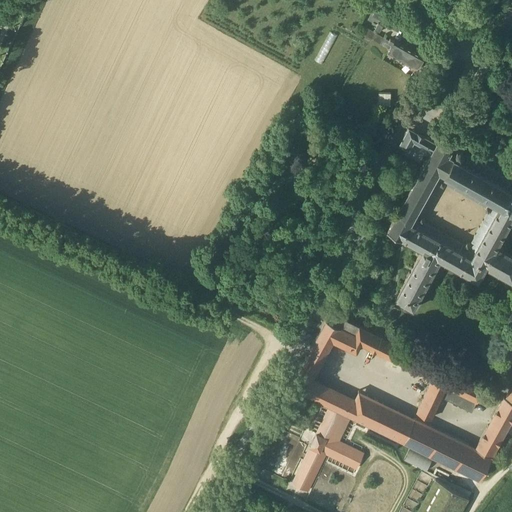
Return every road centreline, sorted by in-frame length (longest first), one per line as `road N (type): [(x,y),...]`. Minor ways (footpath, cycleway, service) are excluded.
road 1 (unclassified): [(203,511),(294,346),(387,149),(493,0)]
road 2 (track): [(294,346),(0,214)]
